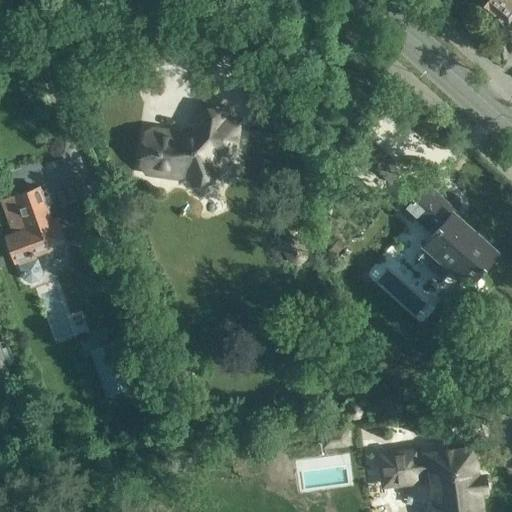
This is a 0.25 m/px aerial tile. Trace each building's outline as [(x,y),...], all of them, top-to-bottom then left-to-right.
[(511,0),(478,0),(505,22),(511,14),(511,0)] [(233,154),(238,127),(224,125),(226,112),(199,107),(195,132),(180,138),(176,137),(177,132),(153,128),(152,133),(145,132),(140,164),(147,166),(146,172),(175,176),(176,173),(190,176),(190,177),(192,176),(188,166),(191,161),(204,156),(210,158),(213,168),(215,167),(214,165),(218,164),(220,152),(233,154)] [(376,167),(392,181),(402,169),(387,155),(376,167)] [(420,244),(468,286),(498,251),(465,221),(468,218),(425,180),(402,207),(431,232),(420,244)] [(17,262),(22,279),(30,282),(39,279),(43,272),(37,255),(67,244),(57,217),(51,219),(40,186),(2,200),(13,232),(6,235),(16,263),(17,262)] [(0,381),(12,377),(7,365),(8,365),(8,364),(14,362),(6,340),(0,341),(0,381)] [(130,386),(120,359),(97,368),(107,394),(130,386)] [(345,433),(322,436),(324,447),(347,444),(345,433)] [(420,453),(419,446),(376,452),(381,488),(429,482),(433,511),(482,511),(473,446),(420,453)]
